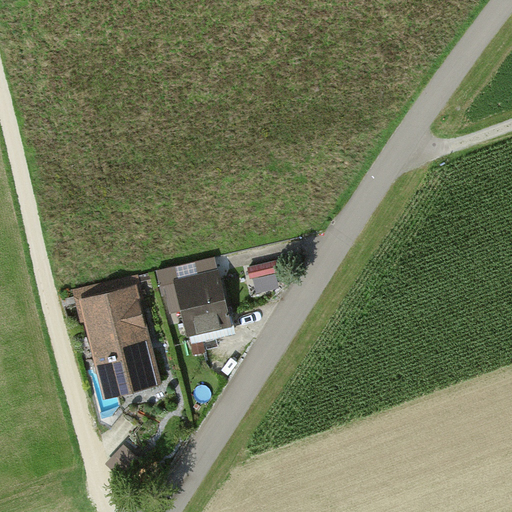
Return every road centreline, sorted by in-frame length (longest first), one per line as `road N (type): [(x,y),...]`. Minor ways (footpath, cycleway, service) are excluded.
road 1 (unclassified): [(166,511),(400,146),(508,0)]
road 2 (track): [(0,80),(50,307),(115,511)]
